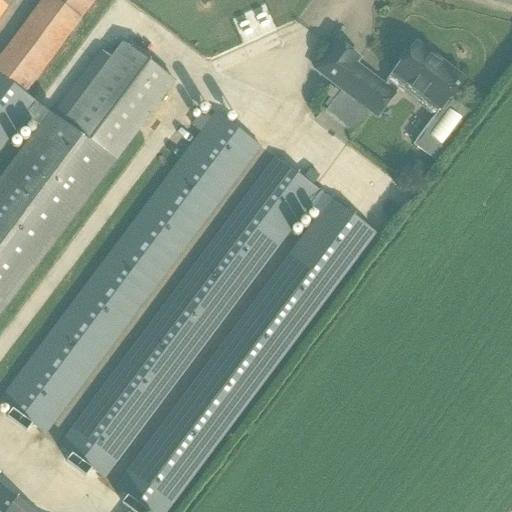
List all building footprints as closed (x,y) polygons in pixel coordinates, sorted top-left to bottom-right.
[(43,0),(0,56),(0,75),(24,94),(94,0),(43,0)] [(424,102),(426,99),(440,111),(464,80),(441,63),(439,65),(432,60),(434,58),(416,44),(384,86),(374,79),(374,80),(374,81),(372,84),(352,69),(360,59),(336,42),(314,70),(366,109),(374,100),(384,109),(399,89),(404,93),(407,89),(424,102)] [(0,148),(24,117),(38,128),(0,179),(0,314),(174,83),(123,44),(111,60),(63,123),(35,102),(24,94),(0,75),(0,148)] [(333,101),(338,92),(329,87),(324,95),(333,101)] [(449,100),(438,115),(437,114),(412,146),(436,163),(471,117),(449,100)] [(0,401),(0,402),(11,411),(6,417),(24,431),(30,425),(43,435),(248,163),(260,147),(216,114),(212,120),(206,116),(204,119),(199,115),(191,126),(202,134),(0,401)] [(59,447),(71,456),(66,463),(84,477),(90,470),(102,479),(308,206),(320,216),(115,489),(127,498),(122,505),(131,511),(165,511),(375,233),(312,186),(319,177),(310,170),(303,179),(276,159),(264,175),(59,447)] [(0,450),(0,464),(43,491),(49,481),(0,450)] [(0,511),(32,511),(0,487),(0,511)]
